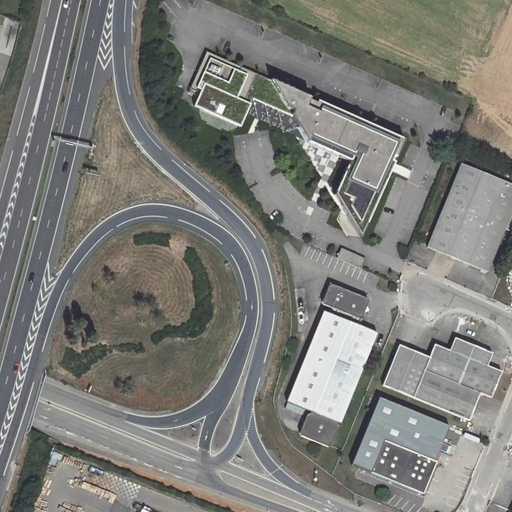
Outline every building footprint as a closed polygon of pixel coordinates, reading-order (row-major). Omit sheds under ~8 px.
[(204,94),(198,108),(244,128),(256,102),(293,119),(362,239),(406,145),(208,53),(192,89),(204,94)] [(511,208),(511,184),(461,164),(427,246),(487,271),(511,208)] [(363,313),(366,306),(368,301),(366,298),(331,284),(328,285),(321,301),(323,304),(330,308),(328,313),(323,311),(286,401),(310,411),(309,413),(306,415),(298,432),(299,434),(300,435),(327,446),(331,445),(338,427),(336,425),(337,422),(339,423),(376,333),(356,325),(358,319),(361,317),(363,313)] [(406,352),(408,349),(398,345),(382,385),(468,420),(472,410),(469,408),(471,404),(474,405),(479,392),(490,397),(501,372),(487,366),(490,357),(485,355),(487,351),(459,340),(457,343),(452,341),(448,351),(434,344),(428,357),(413,351),(411,355),(406,352)] [(401,423),(392,444),(405,449),(410,438),(414,428),(401,423)] [(420,442),(410,438),(405,449),(415,453),(418,446),(420,442)] [(405,449),(392,444),(383,440),(370,472),(422,493),(435,462),(426,458),(415,453),(405,449)] [(429,451),(418,446),(415,453),(426,458),(429,451)]
